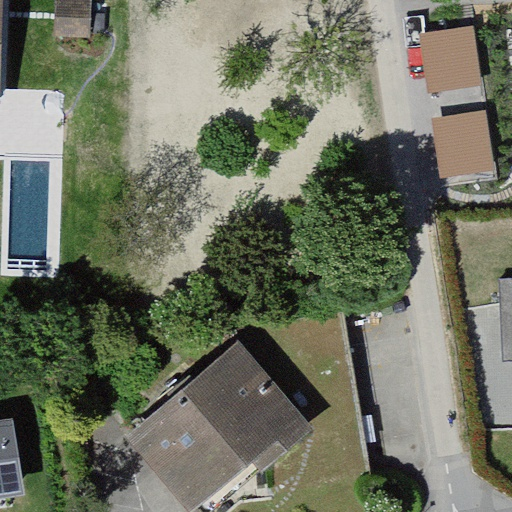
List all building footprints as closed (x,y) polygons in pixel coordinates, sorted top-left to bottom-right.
[(55,0),(54,35),(90,36),(91,0),(55,0)] [(421,30),(426,93),(482,88),(477,25),(421,30)] [(491,109),(433,115),(440,178),(497,172),(491,109)] [(511,276),(499,277),(502,359),(511,358),(511,276)] [(194,511),(293,429),(226,349),(114,443),(172,511),(194,511)] [(0,498),(39,492),(27,415),(0,419),(0,498)]
